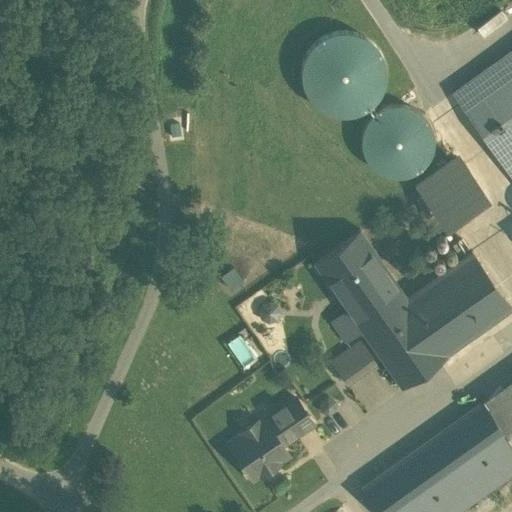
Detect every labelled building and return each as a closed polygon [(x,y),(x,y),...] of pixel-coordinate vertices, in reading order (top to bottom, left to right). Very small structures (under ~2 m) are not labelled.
[(344,30),(337,31),(331,32),(325,35),(319,38),(314,42),(310,47),(306,52),(303,58),(301,65),(301,71),(301,78),(302,84),(304,90),(307,96),(311,101),(316,106),(321,110),(327,113),(333,115),(340,116),(346,116),(353,115),(359,113),(365,110),(370,106),(375,102),(379,97),(382,91),(384,85),(386,78),(386,72),(385,65),(384,59),(381,53),(377,47),(373,43),(368,38),(362,35),(356,32),(350,31),(344,30)] [(511,53),(455,94),(511,173),(511,53)] [(416,109),(401,104),(389,105),(377,110),(368,118),(362,131),(361,143),(363,151),(369,162),(378,170),(390,174),(401,175),(413,171),(421,165),(428,155),(432,144),(431,132),(425,117),(416,109)] [(458,153),(410,179),(436,226),(484,200),(458,153)] [(314,262),(360,328),(406,296),(359,230),(314,262)] [(511,298),(476,247),(406,296),(360,328),(401,386),(511,308),(511,298)] [(229,287),(241,281),(234,268),(222,273),(229,287)] [(269,302),(262,305),(259,312),(262,319),(269,321),(276,319),(279,312),(276,305),(269,302)] [(225,338),(240,368),(263,356),(247,327),(225,338)] [(361,341),(331,362),(346,384),(376,364),(361,341)] [(511,380),(362,488),(379,511),(455,511),(511,471),(511,380)] [(295,397),(279,407),(296,433),(297,435),(313,424),(295,397)] [(327,397),(320,402),(321,411),(329,414),(336,409),(335,400),(327,397)] [(244,434),(230,443),(252,477),(260,471),(261,473),(278,462),(277,460),(287,453),(281,443),(296,433),(279,407),(242,431),(244,434)]
